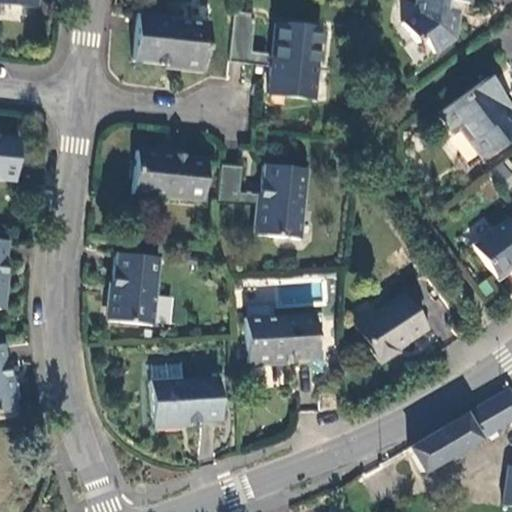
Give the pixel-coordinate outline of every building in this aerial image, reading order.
[(0,0),(0,6),(37,10),(37,0),(0,0)] [(470,15),(472,0),(418,0),(416,17),(403,27),(418,47),(424,43),(434,57),(455,41),(459,13),(470,15)] [(257,16),(234,14),(230,50),(253,53),(257,16)] [(206,69),(212,22),(139,15),(135,61),(206,69)] [(273,55),(271,68),(269,95),(313,100),(320,29),(275,24),(273,55)] [(230,50),(229,64),(271,68),(273,55),(253,53),(230,50)] [(484,162),(511,141),(511,114),(502,101),(505,99),(491,79),(441,116),(452,131),(461,131),(484,162)] [(0,182),(16,184),(22,140),(0,137),(0,182)] [(204,205),(209,162),(140,154),(134,196),(204,205)] [(245,170),(223,167),(219,205),(240,208),(242,195),(245,170)] [(268,168),(264,198),(263,211),(259,239),(302,244),(310,173),(268,168)] [(264,198),(242,195),(240,208),(263,211),(264,198)] [(511,270),(511,226),(508,221),(472,248),(497,282),(511,270)] [(0,311),(1,312),(10,246),(0,244),(0,311)] [(153,327),(160,264),(117,258),(111,322),(153,327)] [(427,331),(405,295),(356,327),(379,364),(398,352),(397,349),(427,331)] [(319,361),(316,316),(246,321),(249,366),(319,361)] [(0,415),(15,414),(5,346),(0,346),(0,415)] [(219,379),(183,382),(182,367),(152,369),(153,384),(152,384),(154,428),(222,423),(219,379)] [(511,420),(511,396),(508,390),(436,432),(409,448),(423,474),(511,420)] [(338,412),(339,403),(331,402),(331,412),(338,412)]
